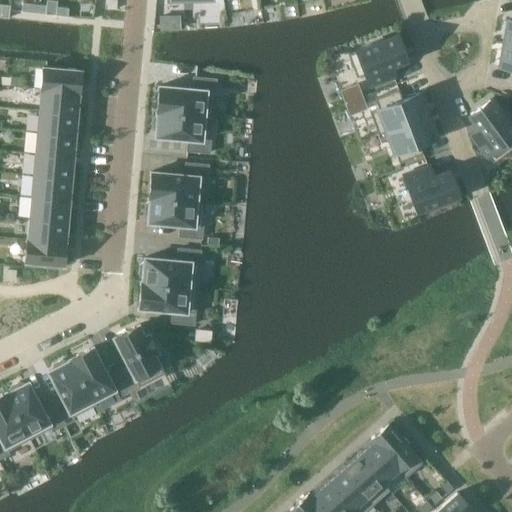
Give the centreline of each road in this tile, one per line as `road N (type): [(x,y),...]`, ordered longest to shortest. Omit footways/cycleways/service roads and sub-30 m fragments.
road 1 (residential): [(0,350),(100,299),(113,269),(137,0)]
road 2 (residential): [(442,96),(483,63),(484,29),(441,26),(419,34)]
